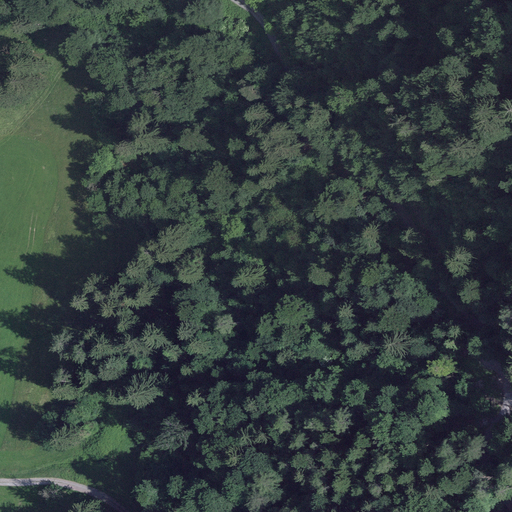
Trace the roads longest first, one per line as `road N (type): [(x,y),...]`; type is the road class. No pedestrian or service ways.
road 1 (track): [(239,0),(282,54),(300,123),(380,206),(511,383)]
road 2 (track): [(132,511),(120,498),(68,483),(0,481)]
